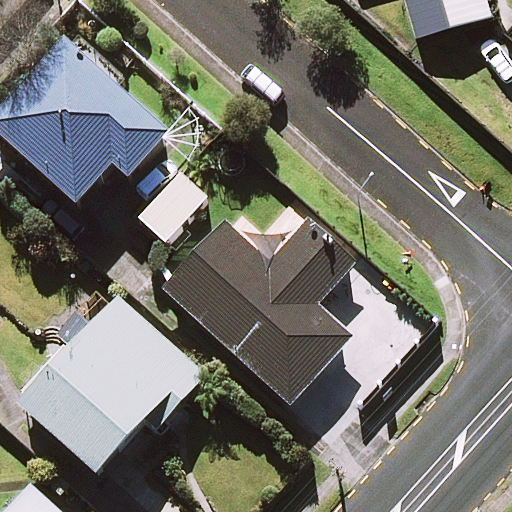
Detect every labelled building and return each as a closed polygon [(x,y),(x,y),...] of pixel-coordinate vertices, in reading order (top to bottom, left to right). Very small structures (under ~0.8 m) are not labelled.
[(411,0),(423,39),(498,17),(492,0),(411,0)] [(171,148),(72,54),(0,129),(0,141),(78,216),(117,176),(131,190),(171,148)] [(207,206),(182,180),(141,222),(167,247),(207,206)] [(409,235),(374,206),(344,241),(379,270),(409,235)] [(354,270),(310,229),(271,271),(227,229),(166,295),(292,411),(354,344),(317,310),(354,270)] [(207,384),(120,306),(22,414),(100,484),(149,430),(158,438),(207,384)] [(53,511),(34,494),(17,511),(53,511)]
